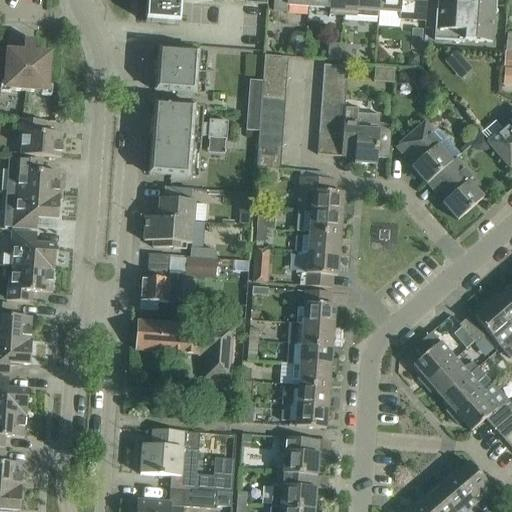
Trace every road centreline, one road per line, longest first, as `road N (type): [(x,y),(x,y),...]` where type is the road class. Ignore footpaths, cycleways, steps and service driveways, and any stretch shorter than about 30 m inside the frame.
road 1 (tertiary): [(117,299),(135,100),(101,43)]
road 2 (tertiary): [(101,43),(86,296)]
road 3 (tertiary): [(86,296),(70,355),(62,485),(69,511)]
road 4 (residential): [(364,441),(370,360),(381,339),(465,266)]
road 5 (tertiary): [(101,511),(117,299)]
road 6 (residential): [(465,266),(398,189),(356,186)]
